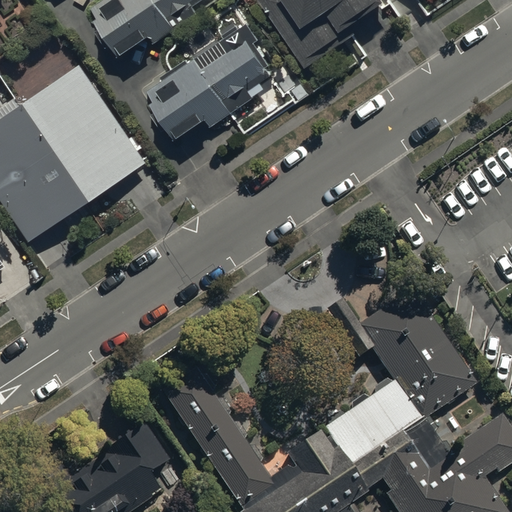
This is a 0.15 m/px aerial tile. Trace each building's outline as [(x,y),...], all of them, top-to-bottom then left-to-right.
[(104,0),(90,10),(99,22),(93,26),(119,63),(144,46),(147,51),(175,31),(172,28),(196,12),(191,5),(197,0),(104,0)] [(386,11),(378,0),(258,0),(258,1),(305,74),(357,40),(353,34),(386,11)] [(241,35),(145,96),(155,110),(151,113),(170,143),(174,141),(178,147),(202,131),(205,135),(254,103),(252,101),(264,94),(261,90),(272,83),(241,35)] [(0,125),(0,209),(26,248),(144,170),(79,73),(0,125)] [(281,473),(198,345),(160,370),(242,498),(281,473)] [(423,401),(396,358),(321,406),(349,448),(423,401)] [(439,397),(363,446),(405,511),(498,511),(509,505),(481,462),(511,441),(511,415),(501,398),(458,425),(439,397)] [(168,437),(146,404),(46,468),(74,511),(103,511),(160,476),(144,452),(168,437)] [(281,473),(242,498),(251,511),(367,511),(325,445),(281,473)]
